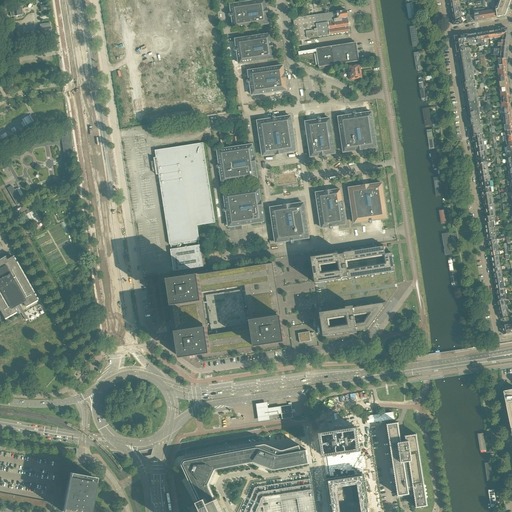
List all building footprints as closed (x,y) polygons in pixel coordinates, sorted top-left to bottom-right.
[(103,0),(103,1),(105,1),(106,3),(103,3),(104,9),(106,9),(106,13),(105,14),(113,69),(129,67),(128,59),(134,58),(134,57),(136,57),(137,64),(142,63),(142,65),(150,64),(149,63),(153,63),(154,63),(155,63),(155,62),(157,62),(157,63),(163,62),(163,61),(165,61),(171,60),(173,59),(173,60),(178,59),(178,58),(185,57),(185,58),(206,55),(197,0),(103,0)] [(268,16),(268,15),(267,14),(268,14),(267,9),(266,8),(267,8),(267,7),(266,7),(267,7),(267,6),(266,7),(266,2),(265,2),(266,1),(265,1),(265,0),(261,0),(258,0),(258,1),(257,1),(257,0),(257,1),(251,2),(251,1),(250,1),(251,2),(250,2),(250,1),(250,2),(244,3),(244,2),(243,2),(243,3),(243,2),(243,3),(237,4),(237,3),(236,3),(236,4),(236,3),(236,4),(231,4),(230,5),(230,6),(231,12),(231,13),(232,14),(231,14),(230,14),(229,14),(228,15),(229,16),(230,17),(231,17),(231,16),(232,16),(233,21),(232,21),(233,21),(232,21),(232,22),(233,22),(234,28),(233,28),(234,28),(234,29),(235,29),(239,28),(240,28),(239,28),(240,28),(246,27),(247,27),(253,26),(254,26),(255,26),(254,26),(261,25),(262,25),(266,24),(267,24),(269,24),(268,22),(269,22),(269,21),(268,22),(268,21),(269,21),(268,21),(268,16)] [(9,8),(11,17),(23,15),(22,6),(9,8)] [(344,33),(350,32),(349,28),(346,10),(337,12),(333,12),(330,13),(329,13),(326,13),(326,14),(323,14),(322,14),(319,14),(319,15),(315,15),(312,16),(311,16),(308,16),(304,17),(301,17),(300,17),(297,18),(293,18),(295,41),(307,39),(307,38),(308,38),(342,33),(342,34),(344,34),(344,33)] [(50,23),(40,24),(41,36),(52,35),(50,26),(50,23)] [(501,40),(509,40),(509,39),(510,35),(509,32),(508,32),(507,28),(496,30),(497,38),(502,37),(502,39),(501,39),(501,40)] [(494,38),(497,38),(496,30),(488,31),(490,39),(490,42),(494,41),(494,38)] [(479,47),(485,46),(483,32),(476,33),(478,43),(479,47)] [(469,45),(478,43),(476,33),(467,35),(468,43),(469,45)] [(464,43),(468,43),(467,35),(455,37),(456,47),(465,46),(465,45),(464,43)] [(331,47),(334,65),(359,61),(357,45),(356,42),(331,46),(331,47)] [(465,48),(465,46),(456,47),(457,52),(459,52),(460,55),(469,53),(469,50),(468,50),(468,48),(465,48)] [(334,65),(331,47),(298,52),(299,57),(310,61),(313,61),(314,66),(318,65),(319,69),(326,68),(331,67),(334,67),(334,66),(334,65)] [(470,59),(469,53),(460,55),(461,64),(474,62),(473,58),(470,59)] [(474,62),(461,64),(462,73),(472,71),(476,70),(475,62),(474,62)] [(248,69),(251,95),(288,90),(285,65),(248,69)] [(347,67),(348,73),(361,71),(360,69),(361,68),(361,66),(360,65),(347,67)] [(331,67),(326,68),(327,73),(335,75),(334,71),(332,71),(331,67)] [(361,71),(348,73),(349,79),(362,78),(362,77),(362,76),(362,74),(361,73),(361,71)] [(474,80),(472,71),(462,73),(464,81),(474,80)] [(474,80),(464,81),(463,82),(464,91),(465,91),(475,89),(476,89),(475,80),(474,80)] [(476,98),(475,89),(465,91),(467,99),(476,98)] [(479,97),(476,98),(467,99),(468,108),(478,107),(480,106),(479,97)] [(133,124),(130,125),(138,177),(147,176),(147,180),(160,178),(161,185),(153,187),(153,185),(132,189),(135,209),(137,209),(137,211),(135,212),(136,218),(138,218),(139,221),(137,221),(143,263),(206,253),(203,235),(218,232),(210,176),(211,176),(203,122),(234,117),(232,105),(230,105),(229,102),(219,104),(220,105),(217,105),(217,104),(210,105),(210,106),(207,107),(207,106),(197,107),(197,109),(194,110),(194,108),(193,108),(193,110),(191,110),(190,109),(187,109),(187,111),(184,111),(184,110),(132,118),(133,124)] [(479,116),(478,107),(468,108),(469,117),(478,116),(479,116)] [(479,121),(478,116),(469,117),(468,117),(470,126),(471,126),(480,125),(480,124),(481,124),(483,124),(482,120),(479,121)] [(209,123),(206,123),(209,141),(214,141),(217,160),(218,160),(219,165),(241,162),(234,117),(209,121),(209,123)] [(482,133),(481,124),(480,124),(480,125),(471,126),(472,135),(482,133)] [(62,135),(63,140),(63,141),(62,141),(64,150),(65,157),(72,156),(68,130),(61,131),(62,135)] [(365,142),(327,148),(328,160),(350,157),(353,172),(357,171),(362,204),(374,202),(365,142)] [(269,158),(271,169),(271,168),(272,172),(271,172),(271,175),(272,175),(273,178),(272,178),(273,181),(274,185),(276,198),(275,198),(277,211),(299,208),(295,182),(298,181),(295,165),(299,164),(299,163),(301,163),(302,164),(306,163),(305,162),(308,162),(308,163),(312,162),(312,161),(314,161),(315,162),(319,161),(318,160),(321,160),(320,150),(317,151),(317,149),(312,150),(313,151),(310,152),(310,150),(306,151),(306,152),(304,153),(304,151),(299,152),(300,153),(297,154),(297,152),(293,153),(293,154),(291,154),(290,153),(286,154),(287,155),(284,155),(284,154),(271,156),(271,157),(270,157),(269,158)] [(488,168),(487,162),(478,164),(477,165),(478,167),(479,170),(479,171),(488,169),(488,168)] [(220,234),(204,236),(207,253),(243,247),(232,175),(230,175),(229,170),(213,172),(213,175),(211,176),(220,234)] [(7,188),(10,193),(14,200),(17,205),(23,201),(16,189),(14,190),(12,186),(7,188)] [(302,215),(278,218),(279,222),(280,222),(280,225),(280,229),(281,229),(281,232),(281,235),(282,235),(282,238),(282,239),(283,245),(287,245),(287,244),(289,244),(293,244),(293,243),(296,243),(299,243),(299,242),(302,242),(306,242),(306,241),(338,236),(346,235),(346,236),(379,231),(376,210),(343,215),(344,224),(337,225),(333,196),(313,199),(317,228),(305,230),(302,215)] [(29,213),(33,221),(39,218),(35,210),(29,213)] [(60,223),(64,233),(69,231),(64,221),(60,223)] [(386,246),(320,256),(311,257),(320,313),(323,336),(367,329),(397,289),(392,253),(387,253),(387,252),(387,251),(386,246)] [(0,311),(4,319),(16,312),(13,305),(16,303),(25,320),(27,318),(18,302),(22,301),(25,307),(37,300),(12,256),(9,258),(8,256),(5,258),(5,257),(5,256),(0,259),(0,311)] [(179,351),(180,358),(187,357),(213,353),(254,346),(285,342),(281,317),(273,263),(201,274),(168,279),(172,307),(173,309),(177,335),(179,351)] [(509,333),(507,324),(504,325),(504,324),(501,324),(503,334),(509,333)] [(298,333),(300,343),(311,341),(310,337),(311,337),(314,337),(314,332),(310,333),(309,331),(298,333)] [(432,354),(429,354),(431,379),(444,377),(440,353),(432,354)] [(511,389),(503,391),(511,434),(511,433),(511,389)] [(267,402),(256,403),(258,421),(269,419),(269,415),(281,413),(280,406),(268,408),(267,402)] [(281,413),(282,419),(293,417),(292,411),(291,404),(280,406),(281,413)] [(368,422),(394,419),(394,412),(367,415),(368,422)] [(393,464),(394,467),(393,467),(394,467),(397,467),(397,469),(396,469),(396,470),(396,471),(397,472),(398,473),(395,474),(394,474),(395,475),(395,477),(395,478),(396,481),(395,481),(396,482),(396,484),(396,485),(397,488),(396,488),(397,489),(397,490),(397,491),(397,492),(398,492),(398,493),(397,494),(398,494),(398,495),(398,496),(399,496),(400,495),(400,496),(400,495),(401,495),(402,496),(402,495),(403,495),(404,495),(405,495),(406,495),(407,494),(407,495),(408,494),(409,494),(410,494),(409,493),(409,492),(409,491),(409,490),(413,490),(414,490),(414,491),(413,491),(414,492),(414,493),(414,494),(414,495),(415,496),(414,497),(415,497),(415,498),(414,498),(415,499),(415,500),(415,501),(415,502),(416,503),(415,504),(416,504),(416,505),(416,506),(416,507),(417,508),(417,507),(418,507),(418,508),(419,507),(420,507),(421,507),(422,507),(423,506),(424,507),(424,506),(425,506),(426,506),(427,506),(428,505),(427,505),(427,504),(428,504),(427,503),(427,502),(427,501),(427,500),(426,500),(426,499),(427,498),(426,498),(426,497),(426,496),(426,495),(426,494),(425,494),(426,493),(425,493),(425,492),(426,491),(425,491),(425,490),(425,489),(425,488),(425,487),(424,486),(425,486),(424,486),(424,485),(424,484),(424,483),(424,482),(424,481),(423,480),(423,479),(424,479),(423,478),(423,477),(422,474),(423,473),(422,473),(422,470),(421,467),(422,466),(421,466),(421,463),(421,462),(420,460),(421,459),(420,459),(420,456),(420,455),(419,453),(420,452),(419,452),(419,449),(418,448),(418,445),(417,442),(418,441),(417,441),(417,440),(418,440),(417,439),(417,438),(417,437),(417,436),(416,435),(417,434),(416,434),(415,434),(414,434),(414,435),(413,435),(412,434),(412,435),(411,435),(410,435),(409,435),(408,436),(407,435),(407,436),(406,436),(405,435),(405,436),(405,437),(405,438),(406,438),(406,440),(401,440),(398,425),(399,424),(398,424),(398,423),(399,423),(398,422),(397,423),(396,423),(396,422),(396,423),(395,423),(394,423),(393,423),(392,423),(391,424),(391,423),(390,424),(389,424),(389,423),(389,424),(388,424),(387,424),(387,425),(387,426),(387,427),(388,428),(387,428),(388,428),(388,429),(387,430),(388,430),(388,431),(388,432),(388,433),(388,434),(389,435),(388,435),(389,436),(389,437),(389,438),(389,439),(389,440),(390,441),(390,442),(389,442),(390,443),(390,444),(390,445),(390,446),(391,447),(390,448),(391,448),(391,449),(390,449),(391,450),(391,451),(391,452),(391,453),(392,456),(392,457),(392,460),(393,460),(393,463),(393,464)] [(370,511),(357,427),(319,433),(331,511),(370,511)] [(195,493),(199,501),(206,498),(208,503),(215,500),(214,500),(213,498),(214,497),(209,487),(209,486),(209,485),(209,484),(209,483),(212,477),(213,477),(213,476),(213,475),(215,471),(215,470),(216,470),(216,469),(217,469),(253,462),(254,462),(255,462),(262,465),(262,466),(263,467),(264,467),(265,467),(265,466),(272,469),(273,469),(273,470),(274,470),(275,470),(309,463),(307,455),(307,454),(306,450),(301,451),(299,445),(284,450),(283,450),(282,450),(281,450),(280,450),(277,449),(277,448),(276,448),(276,447),(275,447),(274,447),(274,448),(267,445),(266,445),(266,444),(265,444),(264,444),(263,444),(208,455),(185,459),(184,460),(183,461),(183,462),(182,462),(182,463),(182,464),(182,465),(182,466),(194,490),(193,490),(193,491),(193,492),(194,492),(194,493),(195,493)] [(89,511),(96,478),(69,473),(62,511),(65,511),(89,511)] [(238,511),(316,511),(311,474),(286,478),(252,483),(239,511),(238,511)] [(206,498),(199,501),(202,509),(203,511),(202,511),(222,511),(217,499),(215,500),(215,499),(214,500),(215,500),(208,503),(206,498)]
